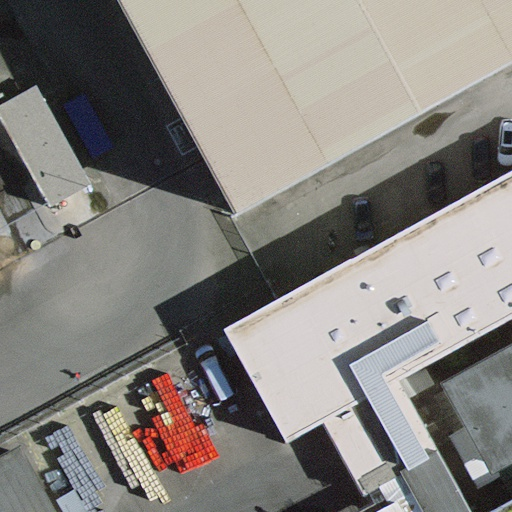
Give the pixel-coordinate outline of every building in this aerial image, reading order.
[(511,55),(511,0),(126,0),(240,205),(511,55)] [(59,210),(105,185),(48,81),(2,106),(59,210)] [(225,328),(287,441),(511,316),(511,170),(351,259),(225,328)] [(511,454),(511,350),(451,385),(471,422),(450,434),(479,487),(500,475),(494,464),(511,454)] [(470,511),(397,380),(324,420),(363,493),(384,482),(390,493),(354,511),(470,511)] [(0,511),(51,511),(18,451),(0,461),(0,511)] [(511,511),(511,500),(490,511),(511,511)]
